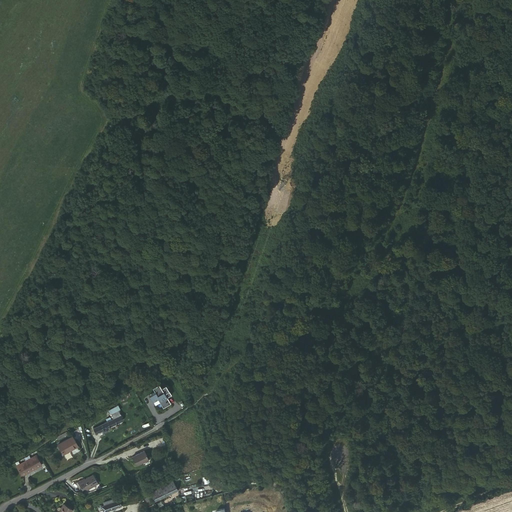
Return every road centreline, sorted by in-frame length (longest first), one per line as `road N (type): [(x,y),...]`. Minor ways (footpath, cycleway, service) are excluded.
road 1 (track): [(447,0),(435,92),(380,252),(157,424)]
road 2 (residential): [(0,507),(157,424)]
road 3 (track): [(380,252),(505,315),(511,326)]
